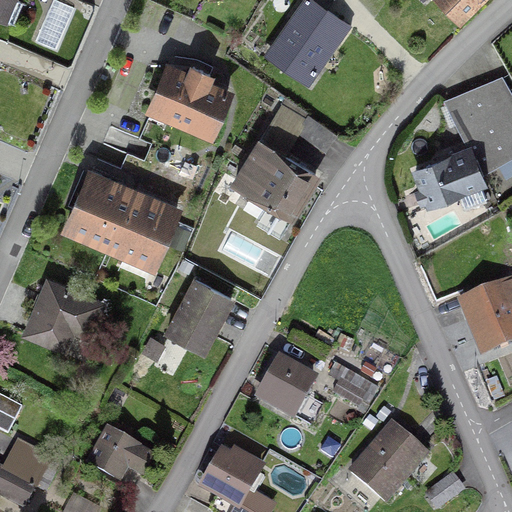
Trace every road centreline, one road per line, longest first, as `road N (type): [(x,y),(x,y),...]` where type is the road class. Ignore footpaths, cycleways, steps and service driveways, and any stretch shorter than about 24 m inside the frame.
road 1 (residential): [(159,511),(344,186)]
road 2 (residential): [(504,511),(378,221),(344,186)]
road 3 (residential): [(0,262),(114,0)]
road 4 (residential): [(344,186),(416,92),(511,6)]
